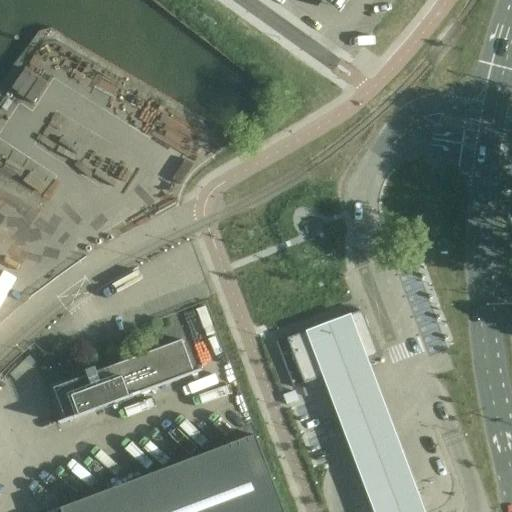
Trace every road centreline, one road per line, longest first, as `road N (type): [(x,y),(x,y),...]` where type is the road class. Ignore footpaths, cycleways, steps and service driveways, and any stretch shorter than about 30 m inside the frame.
road 1 (secondary): [(511,37),(490,129),(480,263),(484,349),(511,472)]
road 2 (unclassified): [(0,336),(48,296),(190,216)]
